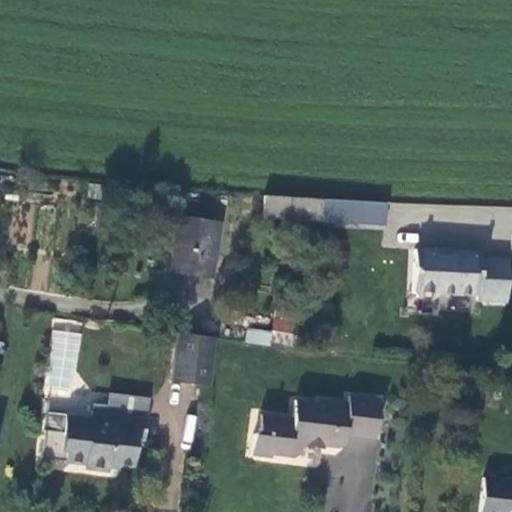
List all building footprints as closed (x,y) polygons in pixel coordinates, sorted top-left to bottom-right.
[(261,217),(321,221),(323,199),(263,194),(261,217)] [(383,226),(385,203),(323,199),(321,221),(383,226)] [(216,224),(177,218),(169,273),(208,279),(216,224)] [(504,301),(507,259),(478,257),(478,252),(450,250),(450,255),(438,255),(436,249),(413,248),(410,288),(416,297),(429,298),(439,293),(476,296),(476,299),(504,301)] [(273,314),(268,345),(304,350),(308,319),(273,314)] [(78,357),(81,332),(53,329),(50,354),(78,357)] [(170,379),(209,385),(215,338),(176,332),(170,379)] [(108,391),(105,411),(146,415),(148,396),(108,391)] [(246,441),(245,462),(265,464),(265,461),(288,463),(294,457),(295,451),(317,453),(317,450),(332,451),(337,447),(338,439),(369,441),(372,401),(340,399),(339,416),(325,415),(326,406),(313,404),(309,406),(286,405),(285,423),(253,420),(252,436),(246,441)] [(64,462),(84,465),(83,470),(109,473),(110,463),(133,466),(136,440),(143,441),(146,415),(105,411),(90,409),(89,418),(64,415),(64,417),(47,415),(45,431),(44,431),(40,459),(64,462)] [(511,511),(511,479),(482,477),(477,511),(511,511)]
